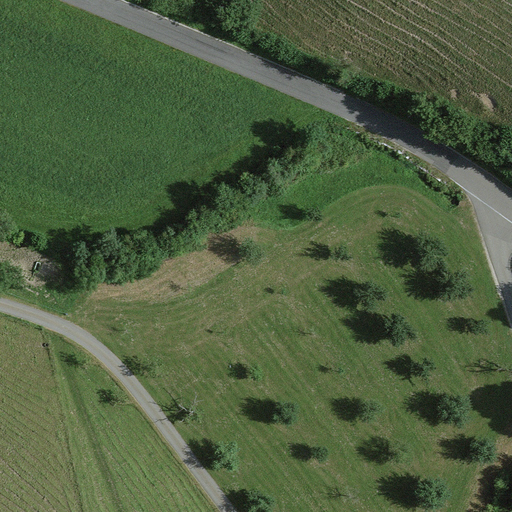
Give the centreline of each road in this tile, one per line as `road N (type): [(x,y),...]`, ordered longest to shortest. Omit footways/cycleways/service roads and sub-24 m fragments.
road 1 (unclassified): [(95,0),(302,86),(432,151)]
road 2 (track): [(0,305),(66,328),(111,357),(234,511)]
